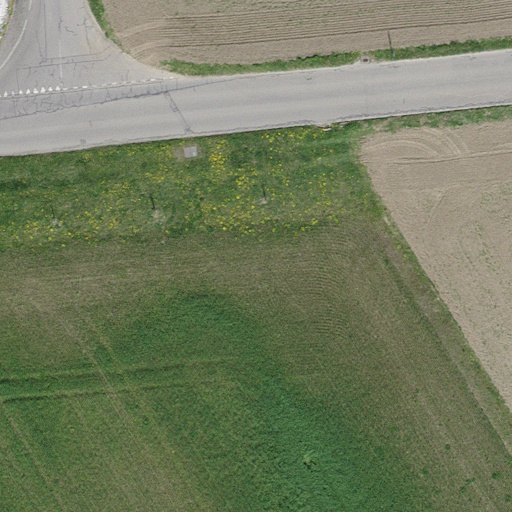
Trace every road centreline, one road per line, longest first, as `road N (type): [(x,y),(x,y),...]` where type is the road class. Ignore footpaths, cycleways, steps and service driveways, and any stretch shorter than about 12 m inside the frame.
road 1 (tertiary): [(511,74),(67,120)]
road 2 (residential): [(67,120),(57,0)]
